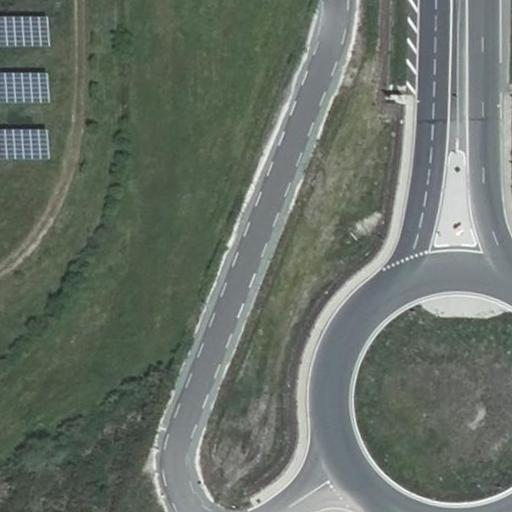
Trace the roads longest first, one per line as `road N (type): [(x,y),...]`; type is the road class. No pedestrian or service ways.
road 1 (primary): [(437,0),(431,175),(412,258),(392,287)]
road 2 (primary): [(511,273),(487,200),(484,0)]
road 3 (primary): [(392,287),(348,328),(326,384),(331,445),(381,511)]
road 4 (primary): [(511,280),(454,269),(392,287)]
